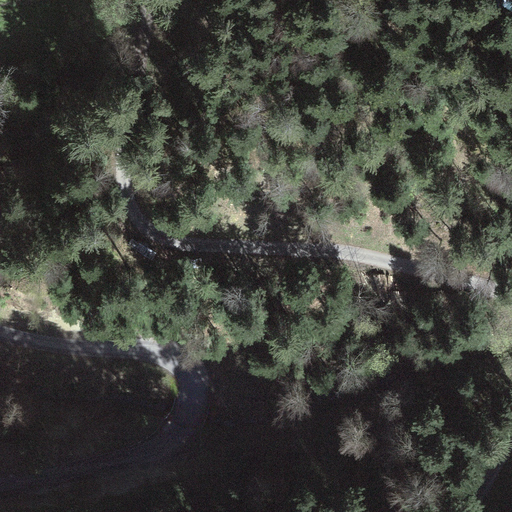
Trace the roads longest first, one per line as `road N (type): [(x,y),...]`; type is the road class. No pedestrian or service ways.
road 1 (track): [(141,0),(134,170),(149,219),(218,239),(365,256),(511,295)]
road 2 (residential): [(0,485),(151,455),(186,428),(194,389),(169,361),(0,330)]
